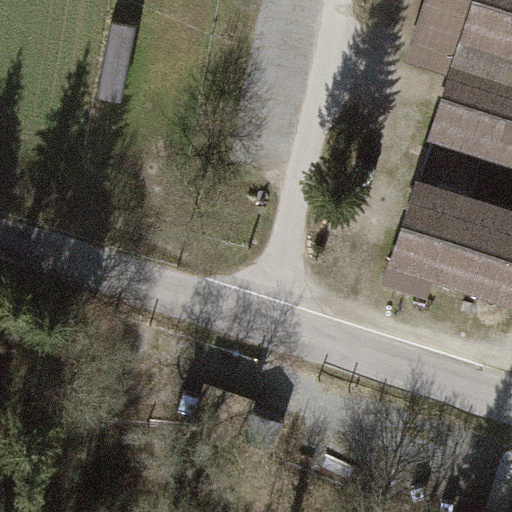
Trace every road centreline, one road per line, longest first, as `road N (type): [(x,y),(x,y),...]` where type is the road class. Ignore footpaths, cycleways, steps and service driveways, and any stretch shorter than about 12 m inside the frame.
road 1 (tertiary): [(511,399),(0,239)]
road 2 (track): [(338,0),(266,321)]
